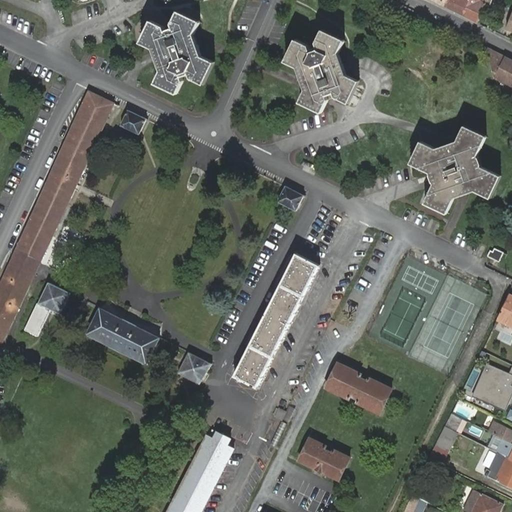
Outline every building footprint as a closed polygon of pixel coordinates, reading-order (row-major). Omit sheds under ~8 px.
[(446,0),(444,5),(464,17),(470,0),(446,0)] [(470,0),(464,17),(478,23),(486,4),(488,6),(490,0),(470,0)] [(205,56),(197,33),(202,21),(180,10),(174,23),(176,27),(167,30),(166,26),(153,20),(142,42),(154,48),(163,71),(157,83),(179,94),(185,81),(184,77),(192,74),(193,78),(206,84),(217,62),(205,56)] [(349,76),(341,53),(347,40),(325,30),(319,43),(320,47),(312,50),(310,46),(297,39),(287,62),(299,67),(307,90),(301,103),(324,113),(330,101),(328,96),(336,93),(338,98),(351,104),(362,82),(349,76)] [(494,73),(497,81),(511,86),(511,59),(488,48),(494,73)] [(0,342),(2,344),(113,102),(89,91),(0,284),(0,342)] [(140,134),(147,120),(129,111),(122,125),(140,134)] [(501,177),(481,167),(480,165),(481,165),(479,158),(478,158),(477,156),(486,136),(464,126),(457,141),(435,149),(420,142),(409,164),(429,173),(429,175),(428,175),(433,185),(424,204),(446,215),(454,199),(475,192),(490,199),(501,177)] [(298,210),(305,196),(288,187),(280,202),(298,210)] [(500,262),(504,253),(495,249),(493,252),(491,251),(488,256),(500,262)] [(260,389),(322,266),(300,255),(237,378),(260,389)] [(61,314),(70,294),(49,284),(39,304),(51,310),(61,314)] [(511,295),(510,294),(498,318),(511,324),(511,295)] [(39,335),(51,310),(39,304),(38,304),(26,329),(39,335)] [(148,365),(161,339),(101,309),(88,335),(148,365)] [(201,385),(211,365),(190,354),(180,374),(201,385)] [(393,386),(371,376),(369,380),(359,375),(361,371),(338,361),(325,387),(348,398),(350,395),(357,398),(356,401),(380,413),(393,386)] [(511,397),(511,368),(509,374),(486,364),(472,396),(506,411),(511,397)] [(445,426),(461,433),(467,421),(451,413),(445,426)] [(494,432),(493,434),(510,442),(511,438),(511,430),(493,421),(489,430),(494,432)] [(459,433),(446,426),(430,459),(443,465),(459,433)] [(202,511),(235,448),(229,444),(232,438),(219,431),(215,437),(208,434),(168,511),(202,511)] [(511,442),(510,442),(493,434),(491,438),(502,443),(499,448),(491,444),(489,448),(497,451),(511,458),(511,442)] [(339,479),(350,456),(335,449),(334,452),(322,446),(323,443),(309,436),(298,459),(339,479)] [(511,458),(497,451),(485,475),(511,487),(511,458)] [(476,490),(465,511),(500,511),(504,505),(476,490)] [(410,511),(418,497),(413,495),(404,511),(410,511)]
